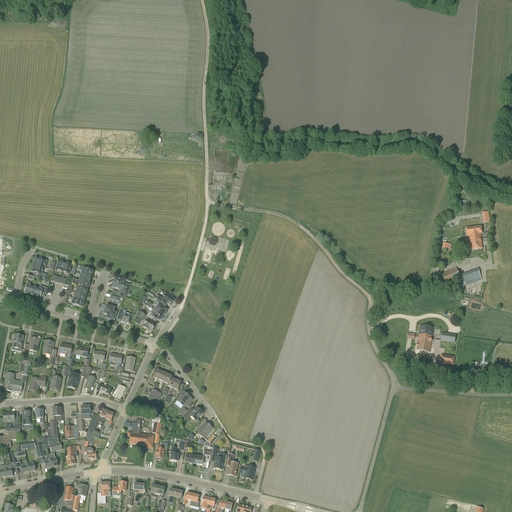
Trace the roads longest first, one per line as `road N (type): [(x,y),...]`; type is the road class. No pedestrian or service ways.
road 1 (track): [(207,200),(209,38),(202,0)]
road 2 (track): [(372,299),(287,217),(207,200)]
road 3 (tertiary): [(255,497),(157,474),(99,471)]
road 4 (unclassified): [(359,511),(392,386)]
road 5 (residential): [(125,410),(92,399),(0,404)]
